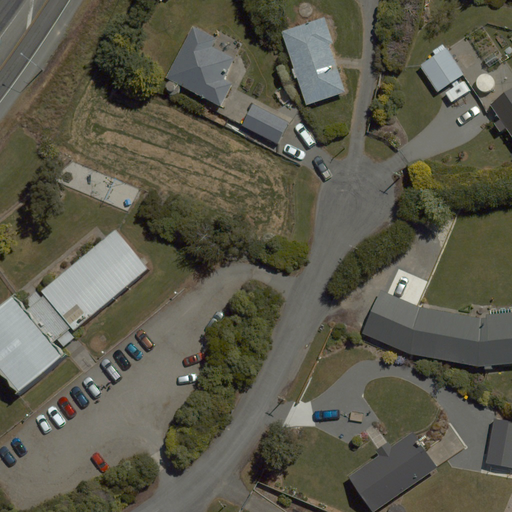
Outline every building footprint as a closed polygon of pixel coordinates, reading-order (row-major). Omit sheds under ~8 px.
[(335,44),(341,43),(333,13),(288,25),(309,105),(348,95),(335,44)] [(195,25),(168,73),(159,90),(175,99),(184,84),(231,109),(246,83),(230,74),(239,60),(211,45),(216,37),(195,25)] [(450,46),(420,66),(439,93),(469,73),(450,46)] [(490,72),(488,72),(486,72),(484,73),(482,74),(481,76),(480,77),(479,79),(479,81),(479,83),(479,85),(479,87),(480,89),(481,90),(483,92),(484,93),(486,94),(488,94),(490,94),(492,94),(494,94),(496,93),(497,92),(499,90),(500,89),(501,87),(501,85),(501,83),(501,81),(501,79),(500,77),(499,76),(497,74),(495,73),(494,72),(492,72),(490,72)] [(511,90),(490,109),(511,136),(511,90)] [(259,102),(245,125),(281,146),(294,122),(259,102)] [(0,313),(0,353),(30,389),(86,342),(76,331),(151,267),(120,231),(43,295),(34,285),(0,313)] [(469,313),(384,288),(365,333),(442,361),(487,366),(511,363),(511,301),(469,301),(469,313)] [(511,419),(500,417),(493,463),(511,466),(511,419)] [(348,477),(372,511),(377,511),(443,465),(416,428),(348,477)]
